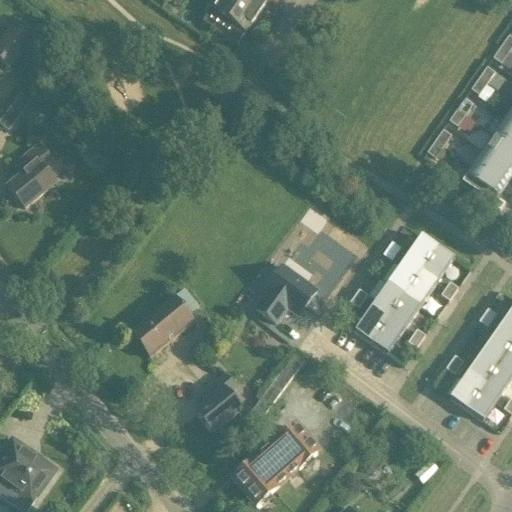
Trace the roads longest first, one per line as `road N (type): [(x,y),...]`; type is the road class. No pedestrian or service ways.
road 1 (residential): [(175,511),(0,296)]
road 2 (residential): [(511,493),(314,346)]
road 3 (unknown): [(184,511),(299,405),(332,359)]
